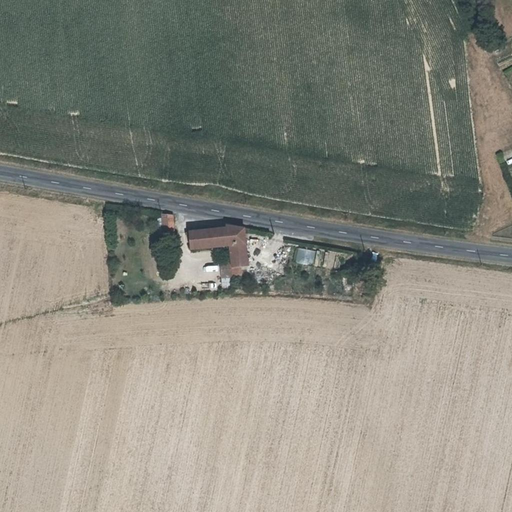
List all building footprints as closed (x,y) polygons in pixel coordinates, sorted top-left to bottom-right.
[(163,236),(172,235),(170,215),(170,213),(161,211),(161,214),(163,236)] [(228,240),(246,239),(245,228),(245,224),(227,223),(227,225),(227,230),(228,240)] [(192,249),(229,246),(228,240),(227,230),(190,233),(192,249)] [(229,246),(229,251),(247,249),(246,239),(228,240),(229,246)] [(313,266),(316,252),(298,247),(295,262),(313,266)] [(229,251),(231,263),(231,268),(249,267),(247,249),(229,251)] [(232,279),(231,268),(231,263),(217,265),(219,280),(232,279)] [(233,288),(232,279),(219,280),(220,289),(233,288)]
